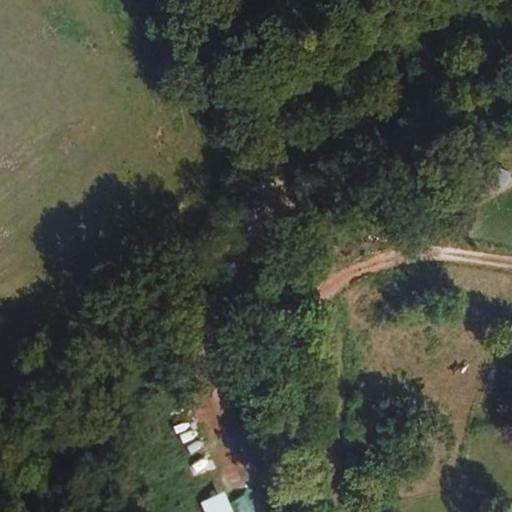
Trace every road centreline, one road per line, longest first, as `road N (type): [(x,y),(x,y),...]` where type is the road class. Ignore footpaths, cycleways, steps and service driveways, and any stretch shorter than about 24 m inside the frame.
road 1 (track): [(511,266),(420,252),(316,324),(309,511)]
road 2 (track): [(278,201),(246,251),(0,433)]
road 3 (track): [(259,511),(242,459),(234,319),(278,201)]
road 4 (track): [(278,201),(511,96)]
road 5 (track): [(278,201),(206,95),(160,0)]
road 6 (track): [(278,201),(351,234),(420,252)]
